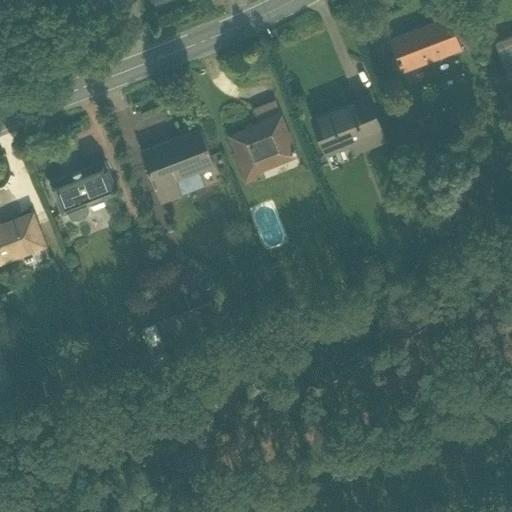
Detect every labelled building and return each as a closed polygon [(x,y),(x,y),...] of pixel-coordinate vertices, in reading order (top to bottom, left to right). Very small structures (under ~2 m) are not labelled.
[(407,73),(464,52),(450,14),(393,35),(407,73)] [(511,75),(511,74),(511,35),(498,40),(511,75)] [(332,163),(390,139),(371,94),(313,117),(332,163)] [(250,177),(298,159),(279,108),(230,127),(250,177)] [(222,180),(201,126),(143,148),(164,202),(222,180)] [(65,216),(118,194),(102,155),(49,176),(65,216)] [(0,268),(49,248),(33,209),(1,222),(0,219),(0,268)]
